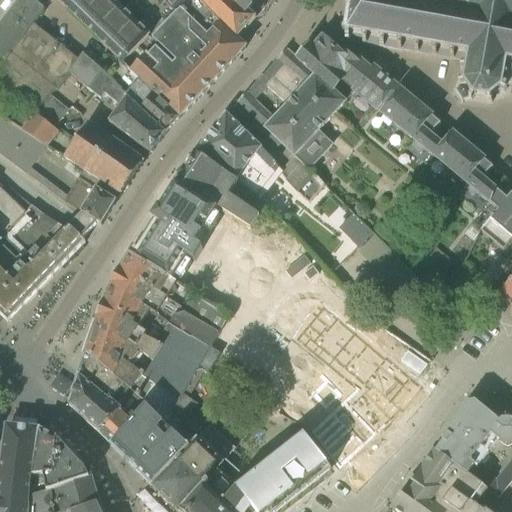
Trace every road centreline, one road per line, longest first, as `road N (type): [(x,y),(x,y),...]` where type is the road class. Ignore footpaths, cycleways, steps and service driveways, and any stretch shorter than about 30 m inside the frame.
road 1 (residential): [(12,368),(299,0)]
road 2 (residential): [(511,364),(464,375),(415,436),(332,511)]
road 3 (residential): [(131,511),(106,463),(12,368)]
road 4 (track): [(62,94),(163,172)]
